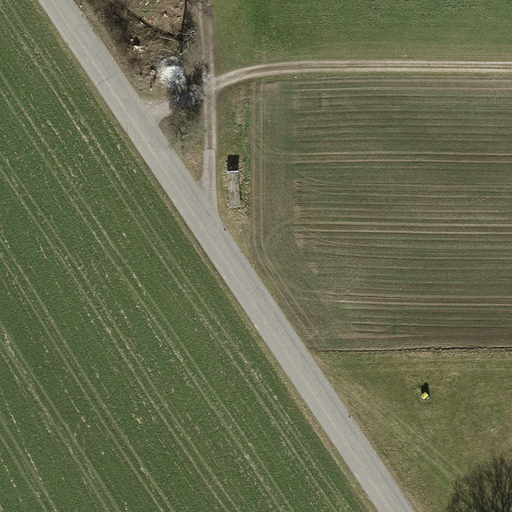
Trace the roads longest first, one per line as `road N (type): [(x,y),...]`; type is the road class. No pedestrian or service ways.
road 1 (tertiary): [(56,0),(399,511)]
road 2 (track): [(141,129),(215,90),(273,73),(511,72)]
